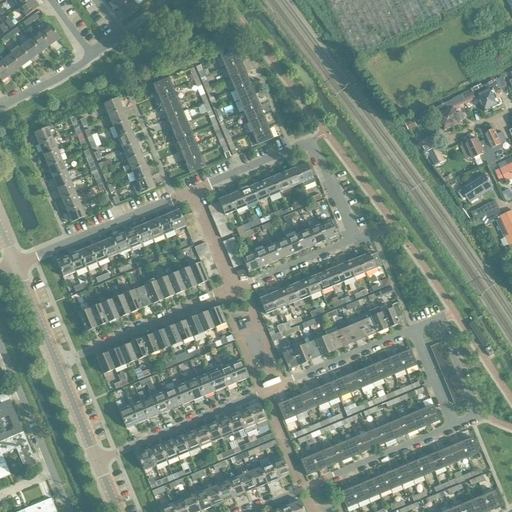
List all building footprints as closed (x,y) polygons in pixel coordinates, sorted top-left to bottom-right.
[(26,17),(39,7),(33,0),(27,0),(18,7),(26,17)] [(111,0),(118,9),(130,0),(111,0)] [(130,0),(118,9),(126,19),(139,9),(131,0),(130,0)] [(468,0),(326,0),(354,57),(468,0)] [(36,13),(29,18),(32,22),(39,18),(36,13)] [(26,27),(32,22),(29,18),(23,23),(26,27)] [(10,29),(14,26),(9,19),(5,22),(10,29)] [(50,46),(60,39),(50,25),(40,33),(50,46)] [(19,32),(16,28),(10,33),(13,37),(19,32)] [(3,37),(6,41),(13,37),(10,33),(3,37)] [(40,53),(50,46),(40,33),(30,40),(40,53)] [(30,40),(21,47),(31,60),(40,53),(30,40)] [(31,60),(21,47),(11,54),(21,67),(31,60)] [(240,60),(236,50),(221,57),(225,67),(240,60)] [(21,67),(11,54),(2,61),(11,75),(21,67)] [(225,67),(229,78),(245,72),(240,60),(225,67)] [(0,62),(0,79),(2,82),(11,75),(2,61),(0,62)] [(229,78),(234,89),(250,83),(245,72),(229,78)] [(502,77),(482,86),(493,109),(500,105),(495,93),(507,87),(505,83),(503,78),(502,77)] [(173,89),(169,78),(153,85),(157,95),(173,89)] [(234,89),(239,101),(254,94),(250,83),(234,89)] [(477,96),(484,112),(493,109),(482,86),(482,87),(472,92),(471,91),(462,95),(463,96),(465,102),(466,104),(470,102),(469,100),(477,96)] [(209,87),(204,89),(209,100),(213,98),(209,87)] [(157,95),(162,106),(178,100),(173,89),(157,95)] [(239,101),(243,112),(259,105),(254,94),(239,101)] [(453,108),(456,106),(465,102),(463,96),(443,106),(443,107),(452,127),(461,123),(460,122),(464,120),(465,117),(463,113),(460,112),(456,114),(453,108)] [(123,110),(118,98),(104,104),(109,115),(123,110)] [(162,106),(167,117),(182,111),(178,100),(162,106)] [(207,101),(202,103),(207,114),(211,112),(207,101)] [(243,112),(248,123),(264,116),(259,105),(243,112)] [(444,131),(445,131),(452,127),(443,107),(429,113),(431,118),(437,116),(444,131)] [(109,115),(114,127),(127,121),(123,110),(109,115)] [(167,117),(171,129),(187,122),(182,111),(167,117)] [(248,123),(253,134),(268,128),(264,116),(248,123)] [(413,120),(406,124),(409,130),(417,127),(413,120)] [(114,127),(118,138),(132,132),(127,121),(114,127)] [(171,129),(176,140),(192,133),(187,122),(171,129)] [(53,139),(48,127),(34,133),(39,144),(53,139)] [(253,134),(257,145),(273,139),(268,128),(253,134)] [(485,134),(488,139),(483,141),(493,163),(498,161),(494,152),(502,148),(501,145),(501,144),(506,142),(502,133),(497,135),(494,130),(485,134)] [(118,138),(123,149),(137,143),(132,132),(118,138)] [(176,140),(181,151),(196,145),(192,133),(176,140)] [(216,137),(221,148),(225,146),(221,135),(216,137)] [(422,141),(427,149),(437,145),(432,136),(422,141)] [(39,144),(44,156),(58,150),(53,139),(39,144)] [(486,161),(488,166),(493,163),(483,141),(480,143),(478,139),(466,144),(470,153),(468,154),(470,158),(472,157),(473,159),(481,155),(481,157),(481,159),(483,161),(485,161),(486,161)] [(123,149),(128,160),(141,154),(137,143),(123,149)] [(232,156),(233,156),(236,154),(235,150),(232,144),(227,145),(230,152),(232,156)] [(181,151),(185,162),(201,156),(196,145),(181,151)] [(225,159),(230,157),(225,146),(221,148),(225,159)] [(441,154),(438,147),(429,152),(435,164),(435,165),(443,162),(439,155),(441,154)] [(67,159),(64,154),(60,156),(58,150),(44,156),(48,167),(62,161),(67,159)] [(128,160),(132,171),(146,166),(141,154),(128,160)] [(185,162),(190,174),(206,167),(201,156),(185,162)] [(501,170),(496,172),(501,183),(506,180),(507,182),(511,179),(511,158),(499,165),(501,169),(501,170)] [(48,167),(53,178),(67,172),(62,161),(48,167)] [(93,175),(98,173),(93,161),(88,163),(91,169),(90,170),(93,175)] [(313,179),(312,175),(307,163),(296,168),(302,184),(313,179)] [(132,171),(137,183),(151,177),(146,166),(132,171)] [(296,168),(285,172),(291,188),(302,184),(296,168)] [(53,178),(58,189),(72,183),(67,172),(53,178)] [(285,172),(274,177),(280,193),(291,188),(285,172)] [(98,173),(93,175),(98,186),(102,184),(98,173)] [(445,183),(454,179),(452,175),(449,173),(441,177),(445,183)] [(493,188),(484,175),(461,189),(462,190),(459,192),(458,194),(463,201),(465,201),(468,199),(470,203),(493,188)] [(137,183),(141,194),(155,188),(151,177),(137,183)] [(274,177),(263,181),(269,197),(280,193),(274,177)] [(263,181),(252,186),(258,202),(269,197),(263,181)] [(76,195),(72,183),(58,189),(62,201),(76,195)] [(252,186),(241,191),(247,206),(258,202),(252,186)] [(241,191),(230,195),(236,211),(247,206),(241,191)] [(320,199),(319,194),(309,198),(310,203),(320,199)] [(62,201),(67,212),(81,206),(76,195),(62,201)] [(219,202),(221,207),(223,212),(224,216),(236,211),(230,195),(218,200),(219,202)] [(495,201),(483,207),(485,213),(498,208),(495,201)] [(219,202),(208,206),(210,212),(221,207),(219,202)] [(67,212),(72,223),(86,217),(81,206),(67,212)] [(212,217),(223,212),(221,207),(210,212),(212,217)] [(484,214),(480,216),(485,227),(491,224),(490,223),(496,221),(504,238),(505,238),(511,250),(511,249),(511,211),(502,216),(501,214),(498,208),(485,213),(484,214)] [(182,217),(179,210),(168,214),(175,231),(186,226),(184,222),(182,217)] [(225,218),(224,216),(223,212),(212,217),(214,222),(225,218)] [(195,218),(193,213),(182,217),(184,222),(195,218)] [(164,235),(175,231),(168,214),(157,219),(164,235)] [(186,226),(186,228),(197,223),(195,218),(184,222),(186,226)] [(216,227),(227,223),(225,218),(214,222),(216,227)] [(153,240),(164,235),(157,219),(146,224),(153,240)] [(254,221),(243,226),(245,231),(249,229),(256,226),(254,221)] [(337,236),(331,221),(320,225),(326,241),(337,236)] [(186,228),(188,233),(199,228),(197,223),(186,228)] [(218,232),(229,228),(227,223),(216,227),(218,232)] [(142,245),(153,240),(146,224),(135,228),(142,245)] [(326,241),(320,225),(309,230),(315,245),(326,241)] [(236,229),(238,234),(245,231),(243,226),(236,229)] [(130,250),(142,245),(135,228),(123,233),(130,250)] [(202,234),(199,228),(188,233),(190,238),(202,234)] [(229,228),(218,232),(221,238),(232,234),(229,228)] [(304,250),(315,245),(309,230),(298,234),(304,250)] [(238,234),(241,240),(247,237),(245,231),(238,234)] [(123,233),(112,238),(119,254),(130,250),(123,233)] [(193,243),(204,239),(202,234),(190,238),(193,243)] [(293,255),(304,250),(298,234),(287,239),(293,255)] [(108,259),(119,254),(112,238),(101,242),(108,259)] [(234,238),(223,242),(225,247),(236,243),(234,238)] [(282,259),(293,255),(287,239),(276,243),(282,259)] [(97,263),(108,259),(101,242),(90,247),(97,263)] [(208,248),(206,243),(195,247),(197,252),(208,248)] [(227,253),(238,248),(236,243),(225,247),(227,253)] [(271,264),(282,259),(276,243),(265,248),(271,264)] [(86,268),(97,263),(90,247),(79,251),(86,268)] [(210,254),(208,248),(197,252),(199,258),(210,254)] [(229,258),(240,253),(238,248),(227,253),(229,258)] [(260,268),(271,264),(265,248),(254,253),(260,268)] [(79,251),(68,256),(75,273),(86,268),(79,251)] [(229,258),(231,263),(242,258),(240,253),(229,258)] [(260,268),(254,253),(242,258),(245,264),(248,273),(260,268)] [(371,255),(370,253),(359,258),(365,274),(377,269),(376,268),(382,266),(377,253),(371,255)] [(199,258),(201,263),(212,259),(210,254),(199,258)] [(56,261),(63,277),(75,273),(68,256),(56,261)] [(233,268),(245,264),(242,258),(231,263),(233,268)] [(365,274),(359,258),(348,262),(355,278),(365,274)] [(203,269),(214,264),(212,259),(201,263),(203,269)] [(149,264),(151,270),(158,267),(155,262),(149,264)] [(355,278),(348,262),(337,267),(344,283),(355,278)] [(208,281),(208,279),(205,274),(203,269),(201,263),(193,266),(192,263),(188,265),(189,268),(197,286),(208,281)] [(217,269),(214,264),(203,269),(205,274),(217,269)] [(182,271),(181,267),(177,269),(178,272),(186,290),(197,286),(189,268),(182,271)] [(344,283),(337,267),(326,271),(333,287),(344,283)] [(208,279),(218,275),(219,275),(217,269),(205,274),(208,279)] [(333,287),(326,271),(315,276),(321,292),(333,287)] [(167,277),(175,295),(186,290),(178,272),(171,275),(170,272),(165,274),(167,277)] [(315,276),(312,277),(304,280),(310,296),(321,292),(315,276)] [(156,282),(164,300),(175,295),(167,277),(160,280),(159,277),(154,279),(156,282)] [(310,296),(304,280),(293,285),(299,301),(310,296)] [(144,287),(145,286),(153,304),(164,300),(156,282),(149,285),(148,281),(143,283),(144,287)] [(299,301),(293,285),(282,290),(289,306),(293,304),(295,308),(301,306),(299,301)] [(133,291),(134,291),(142,309),(153,304),(145,286),(144,287),(138,289),(137,286),(136,286),(133,288),(132,288),(133,291)] [(122,296),(123,296),(130,313),(142,309),(134,291),(133,291),(127,294),(125,290),(125,291),(121,292),(122,296)] [(289,306),(282,290),(271,294),(277,310),(289,306)] [(279,315),(277,310),(271,294),(259,299),(266,315),(271,313),(273,317),(279,315)] [(111,300),(112,300),(119,318),(130,313),(123,296),(122,296),(116,298),(115,295),(114,295),(111,297),(110,297),(111,300)] [(100,305),(101,305),(108,323),(119,318),(112,300),(111,300),(105,303),(104,300),(99,302),(100,305)] [(397,303),(392,305),(393,308),(388,311),(385,305),(379,307),(388,329),(399,324),(397,318),(403,316),(397,303)] [(89,309),(90,309),(97,327),(108,323),(101,305),(100,305),(94,308),(92,304),(88,306),(89,309)] [(226,323),(219,307),(208,312),(215,328),(226,323)] [(388,329),(379,307),(368,312),(377,333),(388,329)] [(81,309),(77,311),(86,332),(97,327),(90,309),(89,309),(83,312),(81,309)] [(215,328),(208,312),(197,316),(204,333),(215,328)] [(368,312),(371,318),(360,322),(366,338),(377,333),(368,312)] [(193,337),(204,333),(197,316),(186,321),(193,337)] [(181,342),(193,337),(186,321),(175,325),(181,342)] [(366,338),(360,322),(349,327),(355,342),(366,338)] [(483,347),(487,344),(473,322),(469,325),(483,347)] [(170,346),(181,342),(175,325),(164,330),(170,346)] [(355,342),(349,327),(338,331),(344,347),(355,342)] [(327,336),(333,352),(344,347),(338,331),(337,332),(336,328),(325,332),(327,336)] [(159,351),(170,346),(164,330),(153,335),(159,351)] [(285,330),(279,332),(279,333),(275,334),(270,336),(273,342),(282,339),(282,338),(288,336),(286,331),(285,331),(285,330)] [(148,356),(159,351),(153,335),(141,339),(148,356)] [(311,361),(312,361),(322,356),(316,341),(315,341),(313,336),(307,338),(309,343),(305,345),(311,361)] [(327,336),(316,341),(322,356),(333,352),(327,336)] [(137,360),(148,356),(141,339),(130,344),(137,360)] [(441,342),(430,347),(432,352),(443,348),(441,342)] [(126,365),(137,360),(130,344),(119,348),(126,365)] [(311,361),(305,345),(294,350),(300,365),(311,361)] [(489,357),(494,353),(489,346),(485,349),(489,357)] [(115,369),(126,365),(119,348),(108,353),(115,369)] [(434,357),(446,353),(443,348),(432,352),(434,357)] [(200,354),(198,350),(187,354),(189,359),(200,354)] [(282,354),(289,370),(300,365),(294,350),(282,354)] [(406,370),(417,366),(410,350),(399,354),(406,370)] [(108,353),(97,358),(104,374),(115,369),(108,353)] [(437,362),(448,358),(446,353),(434,357),(437,362)] [(406,370),(399,354),(388,359),(395,375),(406,370)] [(439,368),(450,363),(448,358),(437,362),(439,368)] [(377,364),(384,379),(395,375),(388,359),(377,364)] [(228,362),(230,365),(238,383),(249,378),(241,360),(234,363),(233,360),(232,360),(229,361),(228,362)] [(441,373),(452,368),(450,363),(439,368),(441,373)] [(218,370),(219,369),(227,387),(238,383),(230,365),(223,368),(222,364),(218,366),(217,366),(218,370)] [(366,368),(372,384),(384,379),(377,364),(366,368)] [(206,371),(207,374),(208,374),(215,392),(227,387),(219,369),(218,370),(217,366),(206,371)] [(355,373),(361,389),(372,384),(366,368),(355,373)] [(443,378),(454,373),(452,368),(441,373),(443,378)] [(344,377),(350,393),(361,389),(355,373),(344,377)] [(445,383),(456,378),(454,373),(443,378),(445,383)] [(196,379),(197,379),(204,397),(215,392),(208,374),(207,374),(201,377),(199,374),(195,375),(196,379)] [(333,382),(339,398),(350,393),(344,377),(333,382)] [(185,384),(186,383),(193,401),(204,397),(197,379),(196,379),(190,382),(188,378),(184,380),(185,384)] [(447,388),(458,384),(456,378),(445,383),(447,388)] [(322,387),(328,402),(339,398),(333,382),(322,387)] [(162,390),(163,393),(164,392),(171,410),(182,406),(175,388),(174,388),(173,385),(172,383),(165,386),(166,388),(162,390)] [(174,388),(175,388),(182,406),(193,401),(186,383),(185,384),(185,383),(179,386),(177,383),(173,385),(174,388)] [(450,394),(461,389),(458,384),(447,388),(450,394)] [(411,385),(400,390),(402,394),(413,389),(411,385)] [(322,387),(311,391),(317,407),(328,402),(322,387)] [(452,399),(463,394),(461,389),(450,394),(452,399)] [(389,394),(391,398),(402,394),(400,390),(389,394)] [(311,391),(300,396),(306,412),(317,407),(311,391)] [(152,397),(160,415),(171,410),(164,392),(163,393),(157,395),(155,392),(150,394),(152,397)] [(378,399),(380,403),(391,398),(389,394),(378,399)] [(454,404),(465,400),(463,394),(452,399),(454,404)] [(288,400),(295,416),(306,412),(300,396),(288,400)] [(141,402),(149,419),(160,415),(152,397),(145,400),(144,397),(139,399),(141,402)] [(367,403),(369,408),(380,403),(378,399),(367,403)] [(23,432),(23,431),(21,426),(16,413),(10,400),(0,404),(0,441),(9,438),(23,432)] [(277,405),(284,421),(295,416),(288,400),(277,405)] [(130,407),(130,406),(138,424),(149,419),(141,402),(134,404),(133,401),(128,403),(130,407)] [(356,408),(358,412),(369,408),(367,403),(356,408)] [(249,408),(257,429),(268,425),(266,420),(259,404),(249,408)] [(383,409),(381,405),(370,410),(371,414),(383,409)] [(440,421),(433,405),(422,410),(429,426),(440,421)] [(122,406),(117,408),(126,429),(138,424),(130,406),(130,407),(130,406),(123,409),(122,406)] [(244,430),(245,434),(257,429),(249,408),(237,413),(244,430)] [(418,430),(429,426),(422,410),(411,414),(418,430)] [(235,441),(242,439),(239,432),(244,430),(237,413),(226,418),(233,434),(232,434),(235,441)] [(407,435),(418,430),(411,414),(400,419),(407,435)] [(324,421),(325,426),(336,421),(334,417),(324,421)] [(223,442),(229,440),(228,436),(232,434),(233,434),(226,418),(215,422),(222,439),(221,439),(223,442)] [(349,423),(347,419),(336,424),(338,428),(349,423)] [(395,439),(407,435),(400,419),(389,424),(395,439)] [(222,439),(215,422),(204,427),(211,443),(221,439),(222,439)] [(338,428),(336,424),(325,428),(327,433),(338,428)] [(384,444),(395,439),(389,424),(378,428),(384,444)] [(204,427),(193,432),(199,448),(211,443),(204,427)] [(325,428),(324,429),(314,433),(316,437),(327,433),(325,428)] [(373,449),(384,444),(378,428),(367,433),(373,449)] [(9,438),(0,441),(0,451),(1,455),(2,455),(16,449),(25,469),(37,464),(23,432),(9,438)] [(188,453),(199,448),(193,432),(182,436),(188,453)] [(316,437),(314,433),(303,438),(305,442),(316,437)] [(362,453),(373,449),(367,433),(356,437),(362,453)] [(271,434),(261,438),(263,443),(273,438),(271,434)] [(182,436),(171,441),(178,457),(188,453),(182,436)] [(351,458),(362,453),(356,437),(345,442),(351,458)] [(260,438),(249,443),(251,447),(262,443),(263,443),(261,438),(260,438)] [(479,453),(472,438),(461,442),(468,458),(479,453)] [(166,462),(178,457),(171,441),(160,445),(166,462)] [(266,450),(276,445),(275,441),(269,443),(264,445),(266,450)] [(340,462),(351,458),(345,442),(334,447),(340,462)] [(450,447),(457,463),(468,458),(461,442),(450,447)] [(251,447),(249,443),(238,447),(240,452),(251,447)] [(155,466),(166,462),(160,445),(148,450),(155,466)] [(264,445),(257,448),(252,450),(254,454),(266,450),(264,445)] [(240,452),(238,447),(227,452),(229,457),(240,452)] [(329,467),(340,462),(334,447),(323,451),(329,467)] [(439,452),(446,467),(457,463),(450,447),(439,452)] [(137,455),(144,471),(155,466),(148,450),(137,455)] [(254,454),(252,450),(241,455),(243,459),(254,454)] [(2,455),(1,455),(0,451),(0,479),(10,475),(2,455)] [(329,467),(323,451),(311,456),(318,472),(329,467)] [(216,456),(218,461),(229,457),(227,452),(216,456)] [(428,456),(435,472),(446,467),(439,452),(428,456)] [(300,460),(307,476),(318,472),(311,456),(300,460)] [(417,461),(424,476),(435,472),(428,456),(417,461)] [(289,475),(282,459),(271,463),(278,480),(289,475)] [(406,465),(413,481),(424,476),(417,461),(406,465)] [(278,480),(271,463),(260,468),(267,484),(278,480)] [(395,470),(401,486),(413,481),(406,465),(395,470)] [(267,484),(260,468),(249,472),(256,489),(267,484)] [(384,475),(390,490),(401,486),(395,470),(384,475)] [(256,489),(249,472),(237,477),(244,494),(256,489)] [(373,479),(379,495),(390,490),(384,475),(373,479)] [(451,481),(453,485),(464,480),(462,476),(451,481)] [(244,494),(237,477),(227,482),(233,498),(244,494)] [(362,484),(368,499),(379,495),(373,479),(362,484)] [(442,490),(453,485),(451,481),(440,485),(442,490)] [(215,486),(222,503),(233,498),(227,482),(215,486)] [(351,488),(357,504),(368,499),(362,484),(351,488)] [(154,497),(166,492),(163,486),(152,491),(154,497)] [(222,503),(215,486),(204,491),(211,507),(222,503)] [(340,493),(346,509),(357,504),(351,488),(340,493)] [(200,511),(211,507),(204,491),(194,495),(200,511)] [(501,507),(495,491),(484,496),(490,511),(501,507)] [(187,511),(199,511),(200,511),(194,495),(182,500),(187,511)] [(477,511),(488,511),(490,511),(484,496),(472,500),(477,511)] [(55,511),(57,511),(51,499),(24,510),(25,511),(55,511)] [(187,511),(182,500),(171,505),(174,511),(187,511)] [(464,511),(477,511),(472,500),(461,505),(464,511)] [(304,511),(300,501),(289,505),(291,511),(304,511)]
